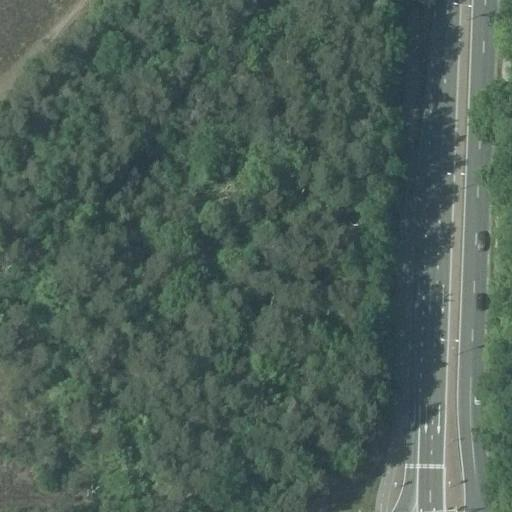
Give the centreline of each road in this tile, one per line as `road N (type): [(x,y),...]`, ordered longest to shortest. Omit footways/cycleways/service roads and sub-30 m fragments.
road 1 (primary): [(477,511),(470,440),(485,0)]
road 2 (primary): [(445,0),(427,404),(430,511)]
